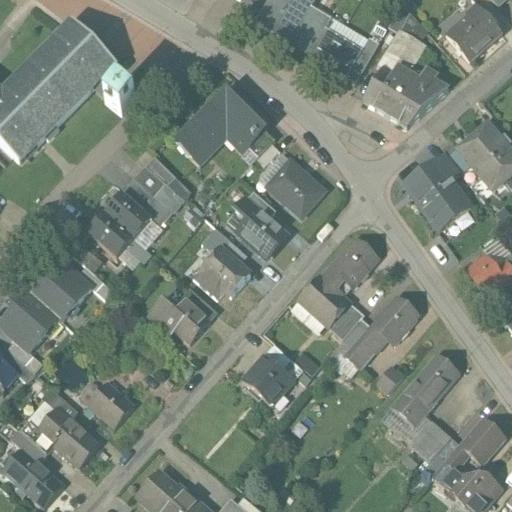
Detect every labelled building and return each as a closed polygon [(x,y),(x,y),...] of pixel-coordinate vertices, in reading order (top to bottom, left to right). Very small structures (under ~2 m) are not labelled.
[(269,0),(254,25),(288,46),(294,36),(303,22),(315,0),(269,0)] [(487,0),(497,11),(509,0),(487,0)] [(402,9),(388,33),(398,39),(401,35),(418,45),(427,38),(402,9)] [(466,20),(444,40),(469,67),(502,38),(480,14),(469,23),(466,20)] [(361,55),(327,34),(324,35),(303,22),(294,36),(307,44),(295,65),(304,71),(311,60),(345,81),(361,55)] [(0,101),(0,147),(21,168),(46,143),(48,145),(60,133),(57,131),(95,93),(107,103),(106,104),(124,119),(139,102),(122,87),(120,88),(109,79),(118,70),(74,27),(62,39),(59,37),(48,48),(51,51),(4,97),(0,101)] [(426,82),(412,72),(425,49),(418,45),(401,35),(398,39),(378,73),(382,75),(363,106),(406,133),(448,96),(437,89),(440,84),(429,77),(426,82)] [(307,44),(294,36),(288,46),(281,57),(295,65),(307,44)] [(361,55),(345,81),(356,87),(378,49),(368,43),(361,55)] [(261,132),(225,97),(180,143),(197,159),(226,130),(245,149),(261,132)] [(511,154),(488,127),(458,153),(472,170),(494,195),(511,179),(511,154)] [(261,132),(245,149),(258,162),(271,149),(274,145),(261,132)] [(258,162),(256,164),(263,171),(279,156),(271,149),(258,162)] [(472,170),(458,153),(447,162),(461,179),(472,170)] [(446,160),(436,168),(451,187),(461,179),(447,162),(446,160)] [(175,182),(158,165),(148,174),(165,189),(166,190),(175,182)] [(290,166),(267,192),(301,222),(324,196),(290,166)] [(436,168),(404,190),(438,238),(471,214),(451,187),(436,168)] [(148,174),(145,171),(133,185),(152,202),(153,203),(165,189),(148,174)] [(152,202),(133,185),(123,196),(142,213),(152,202)] [(268,224),(275,217),(254,198),(235,218),(247,229),(244,233),(238,239),(266,264),(287,241),(268,224)] [(149,225),(121,199),(104,218),(133,243),(149,225)] [(133,243),(104,218),(87,237),(116,263),(133,243)] [(241,257),(214,232),(205,242),(219,254),(192,284),(215,304),(221,296),(230,304),(250,281),(248,280),(233,266),(241,257)] [(354,245),(300,308),(328,332),(349,308),(335,296),(345,285),(353,293),(377,265),(354,245)] [(101,268),(77,246),(68,257),(86,273),(92,278),(101,268)] [(488,261),(467,275),(485,300),(505,286),(497,274),(488,261)] [(511,263),(497,274),(505,286),(511,281),(511,263)] [(59,271),(32,301),(59,325),(62,327),(92,294),(78,282),(73,277),(70,281),(59,271)] [(92,278),(86,273),(78,282),(92,294),(105,306),(113,297),(92,278)] [(216,317),(189,293),(180,302),(208,327),(216,317)] [(32,301),(29,298),(2,329),(14,338),(11,342),(16,346),(29,358),(59,325),(32,301)] [(208,327),(180,302),(171,313),(160,303),(144,322),(166,341),(171,334),(188,349),(208,327)] [(396,303),(379,323),(401,342),(418,322),(396,303)] [(349,308),(328,332),(343,346),(364,321),(349,308)] [(511,311),(500,321),(511,335),(511,311)] [(401,342),(379,323),(373,331),(395,349),(401,342)] [(16,346),(8,356),(13,360),(35,379),(43,370),(29,358),(16,346)] [(299,372),(274,350),(265,360),(290,382),(299,372)] [(35,379),(13,360),(5,369),(16,379),(15,380),(26,389),(35,380),(35,379)] [(290,382),(265,360),(243,385),(271,410),(294,385),(290,382)] [(436,360),(391,414),(414,433),(459,379),(436,360)] [(0,364),(0,392),(3,395),(15,380),(16,379),(5,369),(0,364)] [(391,397),(402,376),(386,368),(375,389),(391,397)] [(107,388),(88,410),(95,417),(114,395),(107,388)] [(78,417),(51,393),(42,403),(56,416),(69,427),(78,417)] [(114,395),(95,417),(114,434),(134,412),(114,395)] [(56,416),(38,437),(54,451),(79,473),(97,452),(69,427),(56,416)] [(460,451),(460,452),(470,460),(483,471),(506,444),(483,425),(460,451)] [(38,437),(27,427),(19,436),(31,446),(47,460),(54,451),(38,437)] [(433,428),(412,452),(430,468),(436,460),(451,443),(433,428)] [(38,469),(22,455),(31,446),(19,436),(11,445),(21,455),(2,477),(41,511),(46,511),(64,492),(38,469)] [(460,451),(451,443),(436,460),(446,468),(456,477),(457,476),(470,460),(460,452),(460,451)] [(47,460),(31,446),(22,455),(38,469),(47,460)] [(472,489),(457,476),(456,477),(446,468),(433,484),(455,503),(457,508),(461,511),(486,511),(502,494),(489,483),(476,484),(472,489)] [(178,496),(159,480),(139,503),(149,511),(202,511),(180,493),(178,496)]
